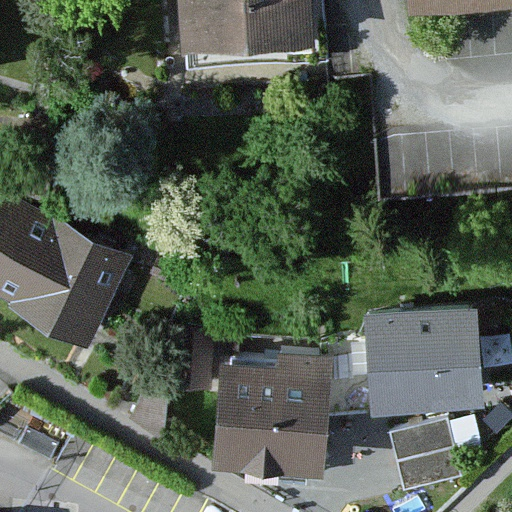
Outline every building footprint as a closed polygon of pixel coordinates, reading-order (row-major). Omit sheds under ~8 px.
[(171,0),(177,76),(324,66),(319,0),(171,0)] [(125,249),(0,186),(0,300),(79,341),(125,249)] [(511,247),(499,248),(476,249),(478,277),(500,276),(511,275),(511,247)] [(485,292),(366,293),(368,387),(486,385),(485,292)] [(280,369),(229,370),(230,473),(334,472),(333,352),(280,353),(280,369)] [(392,435),(398,472),(457,463),(451,425),(392,435)]
